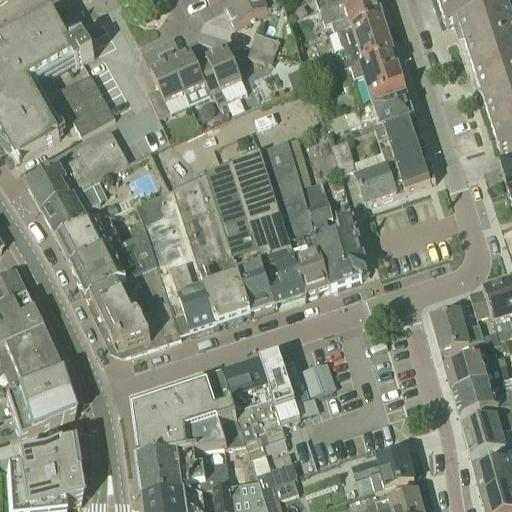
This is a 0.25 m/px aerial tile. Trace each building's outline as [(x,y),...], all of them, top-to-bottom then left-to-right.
[(230,0),(235,8),(250,0),(204,0),(209,8),(225,0),(230,0)] [(258,0),(250,0),(235,8),(224,14),(234,34),(280,11),(275,1),(262,7),(258,0)] [(373,0),(314,0),(320,17),(373,0)] [(337,39),(382,24),(374,0),(373,0),(320,17),(325,31),(331,29),(334,39),(336,38),(337,39)] [(435,0),(447,33),(459,29),(501,158),(511,153),(511,21),(509,12),(511,11),(511,8),(509,0),(435,0)] [(351,76),(395,62),(382,24),(337,39),(342,54),(343,53),(347,67),(336,71),(338,76),(350,72),(351,76)] [(61,42),(51,25),(3,52),(8,60),(0,64),(0,108),(2,113),(0,113),(0,134),(18,167),(53,147),(52,146),(59,142),(32,95),(31,96),(28,90),(73,65),(77,72),(94,62),(84,43),(80,45),(70,36),(61,42)] [(252,51),(276,59),(280,47),(256,38),(252,51)] [(272,70),(276,59),(252,51),(248,61),(272,70)] [(210,73),(225,107),(246,97),(227,53),(206,62),(210,73)] [(225,107),(210,73),(200,78),(191,57),(170,66),(190,110),(213,100),(218,110),(225,107)] [(400,76),(399,76),(395,62),(351,76),(350,72),(338,76),(344,94),(355,90),(363,114),(363,115),(405,101),(408,100),(400,76)] [(170,119),(190,110),(170,66),(150,75),(159,96),(148,100),(158,123),(169,118),(170,119)] [(303,74),(287,79),(292,94),(308,88),(303,74)] [(57,98),(82,142),(114,125),(91,81),(77,88),(77,87),(57,98)] [(380,135),(413,125),(405,101),(363,115),(363,114),(345,120),(349,134),(376,124),(380,135)] [(391,156),(416,147),(413,138),(417,134),(414,124),(413,125),(380,135),(375,137),(380,152),(388,149),(391,155),(391,156)] [(110,138),(78,156),(80,161),(27,192),(42,218),(92,189),(92,190),(128,169),(110,138)] [(388,180),(423,168),(420,159),(424,154),(421,146),(416,147),(391,156),(391,155),(381,159),(385,171),(388,180)] [(332,152),(341,180),(356,175),(348,147),(332,152)] [(305,304),(330,296),(300,196),(285,148),(256,161),(305,304)] [(275,314),(305,304),(256,161),(227,173),(275,314)] [(388,180),(396,202),(435,188),(435,187),(430,189),(427,180),(431,175),(428,166),(423,168),(388,180)] [(507,196),(511,194),(511,167),(499,171),(507,196)] [(396,202),(388,180),(385,171),(355,181),(366,212),(396,202)] [(250,322),(275,314),(227,173),(202,184),(250,322)] [(178,345),(250,322),(202,184),(137,211),(146,239),(143,241),(154,275),(178,345)] [(101,207),(92,190),(92,189),(42,218),(57,245),(97,227),(108,221),(109,223),(124,215),(119,205),(86,221),(83,216),(101,207)] [(333,232),(321,190),(300,196),(330,296),(361,286),(367,275),(353,226),(333,232)] [(71,275),(111,256),(97,227),(57,245),(71,275)] [(87,308),(91,306),(154,275),(143,241),(122,250),(111,256),(71,275),(87,308)] [(121,363),(178,345),(154,275),(91,306),(95,313),(91,315),(112,359),(121,363)] [(0,316),(23,305),(12,282),(0,287),(0,316)] [(496,339),(499,347),(511,342),(511,294),(510,288),(484,296),(492,320),(491,320),(496,339)] [(477,324),(491,320),(492,320),(484,296),(469,301),(477,324)] [(0,356),(40,340),(23,305),(0,316),(0,356)] [(499,347),(496,339),(482,343),(479,332),(465,335),(460,318),(431,326),(441,359),(469,351),(471,360),(499,352),(498,347),(499,347)] [(0,401),(60,384),(40,340),(0,356),(0,401)] [(225,381),(246,450),(250,465),(265,461),(260,442),(265,440),(268,451),(286,445),(281,431),(300,425),(295,410),(310,405),(296,360),(280,364),(279,363),(260,369),(225,381)] [(452,400),(508,384),(505,371),(506,370),(504,363),(497,365),(496,361),(445,375),(452,400)] [(202,456),(246,450),(225,381),(203,388),(204,389),(150,407),(153,417),(145,420),(136,421),(142,464),(202,456)] [(508,384),(452,400),(459,427),(510,413),(511,416),(511,415),(511,385),(511,383),(508,384)] [(76,511),(69,459),(58,460),(57,431),(57,430),(60,429),(60,430),(72,426),(67,407),(69,406),(61,385),(0,402),(0,476),(4,476),(4,511),(76,511)] [(511,433),(511,420),(462,434),(472,466),(511,453),(511,447),(509,434),(511,433)] [(204,470),(202,456),(142,464),(138,465),(143,503),(201,497),(202,498),(214,496),(213,496),(230,494),(247,491),(244,466),(204,470)] [(505,457),(472,466),(475,476),(474,478),(482,502),(511,493),(511,466),(508,467),(505,457)] [(353,474),(356,487),(357,488),(371,485),(375,499),(414,488),(406,459),(353,474)] [(260,489),(261,494),(272,491),(272,493),(274,493),(294,487),(297,485),(293,469),(256,481),(258,489),(260,489)] [(277,506),(279,506),(298,500),(294,487),(274,493),(277,506)] [(214,496),(215,511),(266,511),(261,494),(260,489),(258,489),(247,491),(230,494),(213,496),(214,496)] [(511,511),(511,494),(481,503),(483,511),(511,511)] [(203,511),(202,498),(201,497),(143,503),(144,511),(203,511)] [(420,511),(417,498),(365,511),(420,511)]
